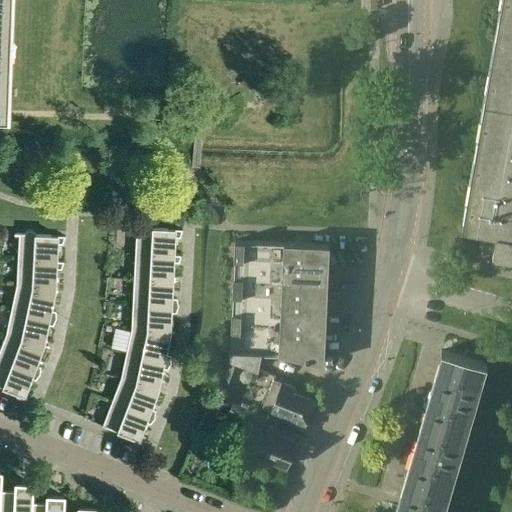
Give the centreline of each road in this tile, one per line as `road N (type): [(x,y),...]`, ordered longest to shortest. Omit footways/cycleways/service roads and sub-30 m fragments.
road 1 (unclassified): [(387,278),(407,167),(409,0)]
road 2 (unclassified): [(300,511),(387,278)]
road 3 (residential): [(213,511),(0,430)]
road 4 (residential): [(511,314),(387,278)]
